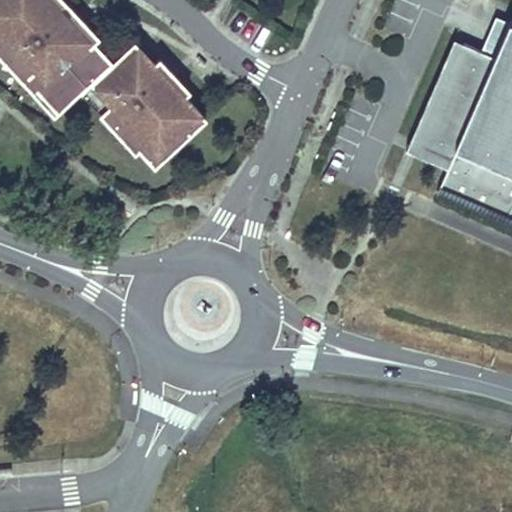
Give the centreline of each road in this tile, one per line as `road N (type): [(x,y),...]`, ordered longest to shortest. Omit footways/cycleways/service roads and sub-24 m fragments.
road 1 (residential): [(168,0),(216,46),(300,93)]
road 2 (tertiary): [(511,390),(359,355)]
road 3 (residential): [(238,223),(300,93)]
road 4 (tertiary): [(235,360),(359,355)]
road 5 (tertiary): [(359,355),(254,293)]
